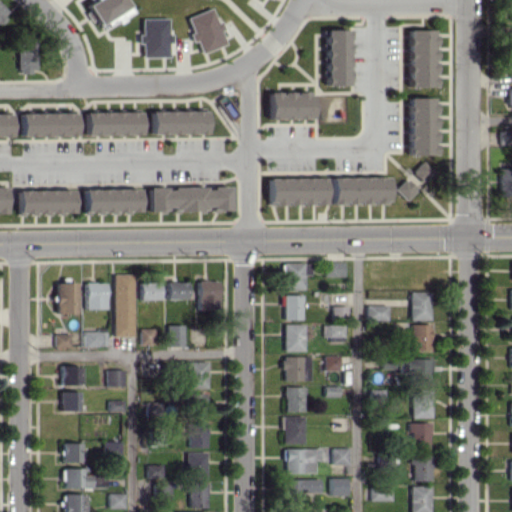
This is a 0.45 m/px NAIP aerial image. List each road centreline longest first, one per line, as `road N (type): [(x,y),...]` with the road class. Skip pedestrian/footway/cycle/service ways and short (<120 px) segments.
road 1 (tertiary): [(0,243),(511,236)]
road 2 (residential): [(0,91),(189,87),(221,81),(276,45)]
road 3 (residential): [(466,237),(466,511)]
road 4 (residential): [(241,511),(242,240)]
road 5 (residential): [(17,243),(18,511)]
road 6 (residential): [(466,0),(466,237)]
road 7 (residential): [(242,68),(242,240)]
road 8 (residential): [(466,3),(303,3)]
